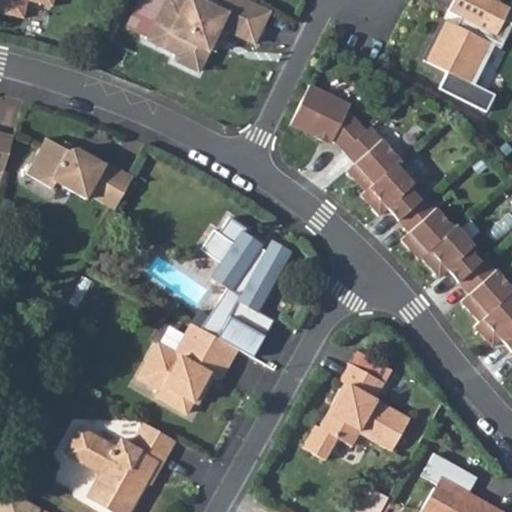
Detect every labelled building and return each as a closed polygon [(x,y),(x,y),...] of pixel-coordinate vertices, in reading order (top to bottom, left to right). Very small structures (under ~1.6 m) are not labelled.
[(0,0),(0,13),(23,19),(27,1),(52,7),(53,0),(0,0)] [(253,43),(268,11),(245,0),(222,0),(218,8),(200,0),(185,0),(184,3),(179,0),(165,0),(147,39),(177,54),(174,60),(197,72),(220,26),(253,43)] [(509,8),(493,0),(453,0),(447,12),(460,19),(456,27),(443,21),(423,61),(446,73),(438,90),(485,113),(494,96),(471,84),(491,45),(500,49),(511,24),(503,20),(509,8)] [(511,9),(509,8),(503,20),(511,24),(511,9)] [(308,86),(289,126),(320,141),(321,139),(331,143),(332,140),(353,164),(345,172),(364,192),(360,196),(378,216),(386,209),(408,233),(400,240),(418,260),(421,259),(438,278),(446,271),(468,295),(460,302),(479,323),(474,327),(492,348),(500,340),(509,350),(511,353),(511,301),(507,296),(511,291),(511,290),(455,227),(452,229),(394,164),(399,161),(369,128),(365,132),(346,111),(349,105),(308,86)] [(0,133),(0,172),(3,173),(13,137),(0,133)] [(45,139),(25,175),(51,189),(55,183),(85,200),(88,196),(114,210),(132,178),(105,162),(104,165),(76,149),(67,151),(45,139)] [(236,350),(251,358),(272,321),(256,312),(290,252),(271,242),(265,252),(259,248),(261,244),(243,233),(246,229),(229,218),(218,234),(213,230),(199,250),(220,264),(210,278),(226,289),(198,329),(236,350)] [(198,329),(196,327),(189,338),(184,335),(174,354),(157,345),(138,379),(159,391),(156,398),(185,414),(192,402),(196,405),(208,384),(204,382),(208,374),(219,381),(236,350),(198,329)] [(343,384),(318,429),(351,447),(358,434),(391,452),(409,420),(375,400),(384,384),(349,364),(339,381),(343,384)] [(160,465),(174,441),(143,424),(131,446),(119,440),(114,448),(79,429),(65,454),(100,474),(85,499),(108,511),(128,511),(156,462),(160,465)] [(475,479),(432,455),(420,477),(436,486),(435,490),(434,498),(434,503),(436,511),(497,511),(467,495),(475,479)] [(0,498),(0,511),(40,511),(43,507),(6,487),(0,498)]
